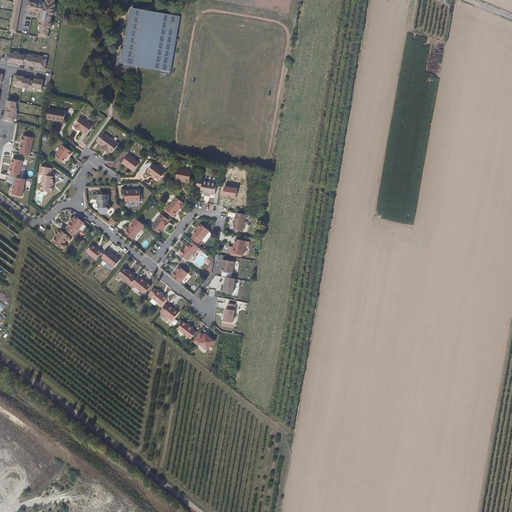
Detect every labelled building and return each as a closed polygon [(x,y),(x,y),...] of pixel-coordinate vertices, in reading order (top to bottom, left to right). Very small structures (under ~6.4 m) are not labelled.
[(21,0),(14,0),(10,28),(16,30),(21,0)] [(43,2),(31,0),(28,0),(27,8),(42,11),(40,23),(41,23),(39,36),(47,38),(50,25),(51,25),(52,19),(51,19),(52,13),(53,13),(55,2),(54,2),(54,0),(44,0),(45,1),(43,0),(43,2)] [(167,77),(179,16),(151,10),(152,6),(147,5),(147,8),(143,7),(142,9),(132,7),(120,66),(122,66),(122,69),(125,68),(129,69),(132,71),(134,73),(136,65),(159,70),(158,75),(167,77)] [(8,60),(17,62),(18,52),(19,50),(14,49),(13,51),(10,50),(8,60)] [(25,53),(18,52),(17,62),(23,63),(27,63),(29,53),(25,52),(25,53)] [(29,52),(29,53),(27,63),(27,64),(36,66),(38,55),(33,55),(34,53),(29,52)] [(42,56),(38,55),(36,66),(45,67),(47,55),(42,54),(42,56)] [(15,73),(13,83),(17,84),(16,86),(21,86),(23,76),(23,75),(15,73)] [(30,77),(23,76),(21,86),(28,87),(28,88),(32,89),(32,88),(33,79),(30,78),(30,77)] [(33,79),(32,88),(37,89),(37,87),(41,88),(43,78),(34,76),(33,79)] [(6,105),(6,108),(16,110),(16,107),(15,107),(16,100),(7,98),(6,105)] [(63,120),(64,110),(47,107),(45,119),(53,120),(53,119),(63,120)] [(5,108),(3,117),(13,118),(13,115),(16,115),(16,111),(16,110),(6,108),(5,108)] [(85,136),(92,127),(79,118),(72,128),(77,131),(78,130),(80,131),(85,136)] [(115,146),(112,144),(113,142),(100,133),(94,142),(97,144),(97,145),(100,147),(100,148),(99,149),(103,152),(105,151),(106,152),(110,154),(115,146)] [(29,153),(33,136),(23,134),(22,134),(21,140),(21,141),(20,147),(21,147),(20,152),(29,153)] [(67,157),(70,152),(60,145),(52,156),(61,162),(65,156),(67,157)] [(138,165),(127,156),(120,165),(125,168),(126,167),(133,172),(138,165)] [(18,175),(22,158),(13,157),(12,161),(11,164),(10,169),(11,170),(10,173),(18,175)] [(158,182),(164,174),(152,165),(147,172),(153,177),(153,178),(158,182)] [(42,175),(51,176),(53,168),(41,166),(40,174),(42,175)] [(187,185),(189,173),(176,170),(173,180),(178,181),(182,182),(182,184),(187,185)] [(52,185),(52,182),(53,176),(51,176),(42,175),(40,190),(43,190),(44,192),(47,192),(48,191),(51,191),(53,191),(53,186),(52,185)] [(26,178),(17,176),(16,180),(15,180),(14,185),(14,184),(13,188),(12,193),(22,195),(26,178)] [(212,197),(214,186),(201,184),(201,181),(196,180),(194,191),(199,192),(198,195),(202,196),(203,196),(208,197),(212,197)] [(138,203),(138,192),(133,192),(133,193),(129,193),(129,192),(123,192),(123,193),(123,194),(123,204),(138,203)] [(108,204),(108,196),(95,196),(95,201),(97,202),(97,204),(97,209),(102,209),(107,213),(111,208),(108,205),(108,204)] [(175,212),(178,209),(182,204),(175,198),(168,206),(167,205),(163,210),(173,218),(176,213),(175,212)] [(166,226),(165,225),(168,221),(160,215),(150,228),(158,234),(160,231),(162,228),(164,229),(166,226)] [(242,234),(243,227),(244,222),(245,222),(246,218),(236,216),(235,220),(234,220),(233,227),(232,233),(234,233),(237,237),(240,234),(242,234)] [(73,236),(83,224),(75,217),(72,220),(70,223),(65,229),(73,236)] [(140,231),(143,227),(133,219),(130,223),(131,224),(127,231),(128,232),(125,235),(132,240),(139,231),(140,231)] [(201,243),(208,234),(208,233),(199,226),(197,229),(198,230),(196,232),(195,232),(192,235),(193,237),(190,240),(196,245),(199,241),(201,243)] [(65,242),(69,236),(61,229),(58,233),(58,234),(58,235),(57,237),(52,242),(60,248),(61,248),(62,248),(64,246),(65,244),(65,242)] [(203,245),(209,237),(209,235),(208,234),(201,243),(201,244),(203,245)] [(242,258),(245,244),(244,244),(244,242),(237,240),(236,242),(234,242),(234,246),(233,249),(232,249),(228,248),(226,255),(229,255),(241,258),(242,258)] [(186,262),(194,252),(195,252),(198,250),(190,243),(188,246),(187,246),(182,251),(181,250),(177,254),(178,256),(186,262)] [(95,259),(102,250),(99,247),(98,248),(92,244),(86,251),(95,259)] [(119,260),(117,258),(115,259),(108,253),(103,260),(113,268),(119,260)] [(230,275),(232,264),(222,262),(221,263),(220,265),(221,267),(220,274),(230,275)] [(179,284),(187,274),(179,267),(171,277),(179,284)] [(132,283),(135,278),(133,277),(133,276),(133,275),(130,272),(128,273),(125,271),(123,268),(116,276),(129,286),(130,284),(132,283)] [(143,295),(150,286),(137,276),(135,278),(132,283),(135,286),(134,287),(143,295)] [(235,281),(225,279),(223,294),(232,295),(235,281)] [(161,306),(167,299),(162,295),(163,294),(158,290),(151,298),(161,306)] [(179,314),(171,307),(170,307),(167,305),(161,313),(164,315),(170,320),(173,322),(179,314)] [(234,312),(225,310),(223,322),(232,324),(234,312)] [(196,333),(192,330),(193,329),(191,327),(189,328),(186,326),(183,323),(177,331),(190,340),(196,333)] [(207,351),(214,342),(208,337),(207,339),(204,336),(200,333),(193,343),(197,346),(198,344),(207,351)]
